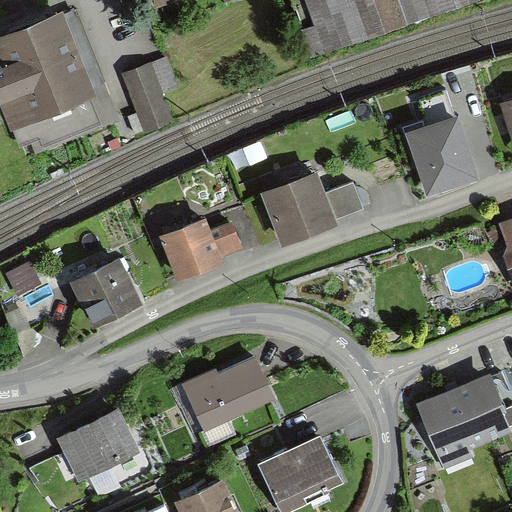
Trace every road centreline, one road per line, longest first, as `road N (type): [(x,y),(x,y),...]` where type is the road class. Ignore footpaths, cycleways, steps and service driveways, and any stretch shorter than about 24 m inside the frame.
road 1 (residential): [(44,395),(87,357),(188,294),(511,186)]
road 2 (unclassified): [(372,382),(340,344),(250,319),(44,395)]
road 3 (residential): [(372,382),(511,326)]
road 4 (unclassified): [(383,511),(396,469),(391,423),(372,382)]
